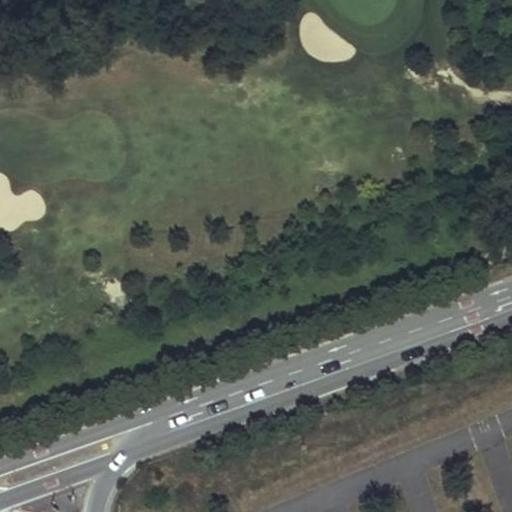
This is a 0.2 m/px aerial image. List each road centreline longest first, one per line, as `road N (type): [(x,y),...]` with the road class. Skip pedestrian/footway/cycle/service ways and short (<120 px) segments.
road 1 (tertiary): [(511,299),(131,437)]
road 2 (tertiary): [(0,505),(90,469),(131,437)]
road 3 (tertiary): [(131,437),(76,437),(0,467)]
